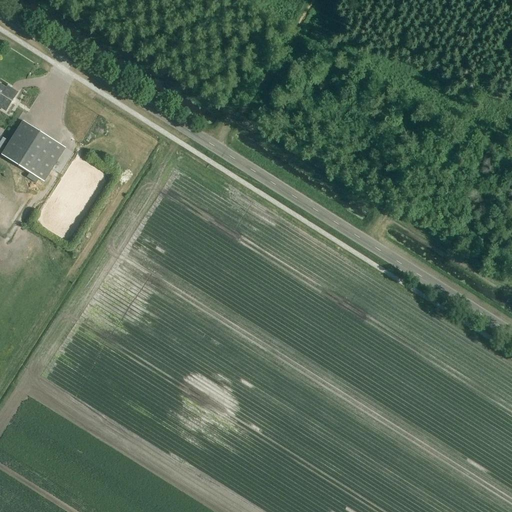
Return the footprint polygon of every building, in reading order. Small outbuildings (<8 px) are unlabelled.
[(6,89),(0,85),(0,107),(6,111),(17,93),(7,87),(6,89)] [(44,183),(66,149),(24,122),(2,155),(44,183)] [(29,173),(27,177),(36,183),(39,179),(29,173)] [(2,238),(16,254),(24,246),(10,231),(2,238)] [(37,265),(43,257),(38,253),(33,261),(37,265)]
